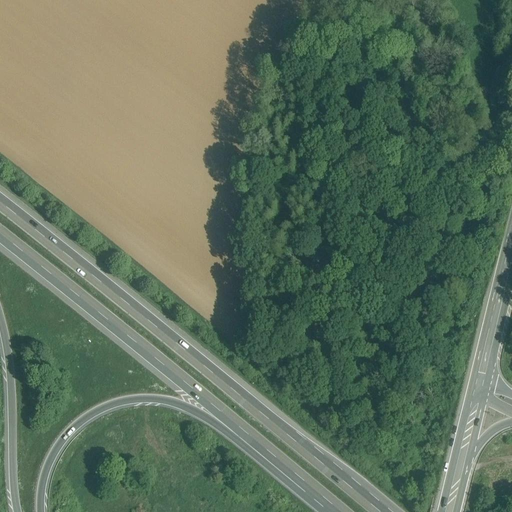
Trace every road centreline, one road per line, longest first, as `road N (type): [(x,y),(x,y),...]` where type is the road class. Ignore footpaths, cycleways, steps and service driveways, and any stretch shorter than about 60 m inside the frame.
road 1 (motorway): [(380,511),(0,208)]
road 2 (motorway): [(0,231),(315,489)]
road 3 (motorway): [(46,511),(61,446),(92,414),(126,399),(177,403),(207,416),(315,489)]
road 4 (motorway): [(0,308),(23,511)]
road 5 (secondary): [(511,242),(480,380)]
